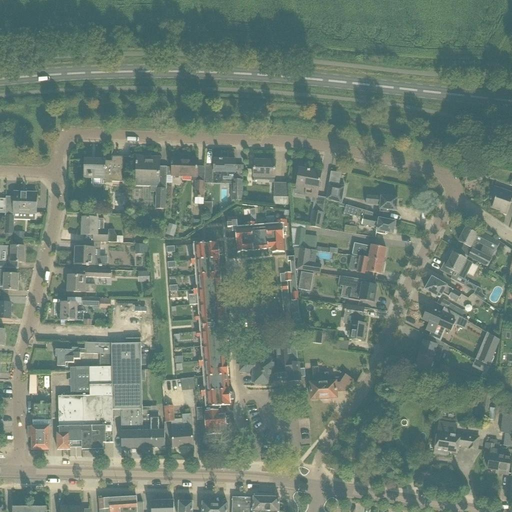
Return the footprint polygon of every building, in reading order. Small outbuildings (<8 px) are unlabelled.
[(112,158),(112,157),(112,162),(105,161),(85,160),(84,178),(85,178),(85,176),(89,176),(89,177),(103,177),(103,182),(122,182),(123,167),(123,157),(122,157),(122,158),(112,158)] [(132,186),(131,208),(155,208),(155,210),(166,210),(166,190),(166,187),(166,177),(159,177),(159,159),(158,158),(158,159),(146,159),(146,158),(137,158),(137,162),(136,162),(136,165),(137,165),(136,169),(136,179),(136,187),(132,186)] [(172,177),(196,177),(197,172),(197,162),(182,161),(182,159),(172,159),(172,163),(171,163),(171,165),(172,165),(172,177)] [(235,178),(235,171),(235,161),(232,161),(229,161),(222,160),(219,160),(214,160),(213,171),(211,171),(205,170),(204,184),(210,184),(210,181),(222,182),(222,178),(235,178)] [(274,181),(274,172),(275,162),(266,161),(266,162),(254,162),(254,161),(254,171),(253,178),(253,180),(269,181),(269,183),(274,183),(274,181)] [(310,172),(310,171),(307,170),(307,171),(299,169),(296,186),(306,188),(305,196),(316,198),(317,198),(319,183),(321,173),(319,173),(310,172)] [(243,202),(243,181),(234,180),(234,193),(231,193),(231,201),(235,201),(243,202)] [(195,199),(202,199),(203,183),(195,183),(195,199)] [(287,198),(287,184),(274,183),(273,197),(287,198)] [(326,199),(325,201),(341,204),(344,187),(328,184),(326,199)] [(494,187),(490,200),(494,201),(491,208),(507,213),(510,204),(510,203),(511,197),(511,193),(504,190),(494,187)] [(4,240),(4,241),(12,241),(13,234),(14,234),(14,213),(36,213),(36,206),(36,205),(36,202),(36,201),(36,194),(26,193),(27,193),(26,193),(26,194),(21,193),(14,193),(13,209),(5,209),(5,216),(4,230),(4,234),(4,240)] [(380,205),(379,212),(389,213),(389,211),(396,211),(397,197),(366,195),(366,205),(380,205)] [(316,198),(313,212),(323,213),(325,201),(326,199),(317,198),(316,198)] [(362,225),(377,228),(376,234),(385,236),(385,233),(393,234),(395,222),(372,218),(373,214),(346,206),(343,214),(363,219),(362,225)] [(310,227),(320,228),(323,213),(313,212),(313,211),(310,227)] [(227,223),(227,227),(227,228),(230,228),(231,227),(232,231),(235,231),(235,233),(235,234),(235,237),(235,238),(236,240),(236,241),(236,243),(237,243),(237,253),(247,252),(247,251),(260,250),(261,250),(264,250),(268,249),(271,249),(272,249),(272,250),(272,253),(284,252),(283,239),(284,239),(283,236),(285,236),(285,228),(286,227),(287,227),(286,224),(286,220),(276,221),(277,224),(275,224),(257,225),(257,222),(246,223),(247,226),(245,226),(237,227),(236,220),(236,218),(227,218),(227,219),(227,223)] [(117,237),(114,232),(114,230),(108,230),(103,230),(104,219),(97,219),(92,219),(82,219),(82,235),(93,236),(93,242),(100,242),(107,243),(117,243),(117,237)] [(305,234),(305,228),(296,227),(294,244),(303,245),(305,234)] [(465,229),(458,242),(464,245),(460,252),(461,252),(467,257),(468,257),(487,267),(491,259),(490,259),(491,258),(480,252),(474,249),(477,243),(483,246),(494,252),(497,246),(499,242),(478,231),(477,234),(465,229)] [(14,240),(24,240),(24,232),(14,232),(14,240)] [(99,257),(100,242),(93,242),(93,243),(83,242),(83,249),(75,248),(75,265),(86,265),(86,266),(88,266),(88,265),(93,265),(93,262),(99,257)] [(205,407),(230,405),(230,404),(230,400),(233,400),(232,393),(230,393),(227,364),(226,364),(225,345),(228,345),(227,333),(224,333),(223,314),(226,314),(225,303),(222,303),(220,285),(221,284),(220,273),(219,273),(218,259),(219,259),(219,256),(222,255),(222,248),(218,248),(218,245),(217,245),(217,243),(192,245),(193,255),(190,256),(191,266),(194,266),(196,285),(193,285),(193,296),(196,295),(198,315),(195,315),(195,320),(198,320),(199,332),(196,332),(197,337),(200,337),(201,357),(198,357),(199,367),(202,367),(204,387),(201,387),(201,397),(204,397),(205,407)] [(383,262),(386,249),(371,246),(371,247),(360,245),(357,256),(360,257),(383,262)] [(0,268),(8,268),(18,269),(18,263),(23,263),(24,247),(14,247),(6,246),(6,255),(1,255),(0,261),(0,268)] [(300,250),(297,271),(310,273),(311,264),(309,264),(311,251),(300,250)] [(463,279),(472,263),(453,253),(447,265),(443,263),(440,271),(452,277),(450,279),(464,286),(466,281),(463,279)] [(298,301),(294,256),(287,257),(287,262),(290,261),(291,274),(289,274),(291,302),(298,301)] [(383,262),(360,257),(357,273),(366,275),(366,272),(381,275),(381,272),(382,273),(383,268),(382,268),(383,262)] [(86,278),(111,279),(111,271),(100,271),(100,270),(87,269),(86,278)] [(18,275),(4,274),(4,270),(0,270),(0,283),(3,283),(3,290),(7,291),(17,291),(18,275)] [(150,283),(150,272),(138,272),(138,283),(150,283)] [(301,273),(298,290),(310,292),(313,275),(301,273)] [(288,306),(289,306),(286,274),(280,275),(285,334),(292,334),(290,314),(289,314),(288,306)] [(68,292),(78,292),(94,293),(94,285),(84,285),(84,277),(68,277),(68,292)] [(339,277),(338,286),(351,289),(349,299),(348,300),(360,302),(360,301),(359,301),(360,300),(373,303),(376,286),(365,284),(366,281),(339,277)] [(442,293),(457,302),(461,295),(440,283),(432,278),(425,290),(439,298),(442,293)] [(477,287),(472,295),(480,299),(482,295),(480,290),(477,287)] [(100,299),(100,309),(110,309),(110,300),(100,299)] [(443,300),(440,306),(445,309),(446,310),(448,311),(449,310),(458,316),(460,317),(462,314),(468,314),(450,304),(443,300)] [(0,319),(10,320),(11,304),(1,303),(0,303),(0,319)] [(76,312),(76,304),(71,304),(61,304),(61,321),(71,321),(83,321),(83,312),(76,312)] [(351,307),(346,306),(344,316),(352,317),(349,339),(363,341),(365,325),(361,324),(363,308),(351,307)] [(427,308),(422,320),(429,323),(425,331),(430,333),(434,335),(437,326),(446,329),(451,331),(454,324),(465,329),(468,322),(460,317),(458,316),(449,310),(448,311),(446,310),(445,309),(442,314),(436,312),(427,308)] [(299,314),(292,314),(294,329),(294,333),(301,333),(300,329),(299,314)] [(321,345),(323,332),(305,330),(303,342),(321,345)] [(487,333),(481,347),(495,353),(500,341),(487,333)] [(112,355),(111,355),(111,367),(112,410),(120,410),(121,424),(121,432),(121,439),(121,449),(153,448),(152,423),(142,424),(142,408),(140,340),(133,340),(127,340),(127,355),(124,355),(112,355)] [(335,349),(347,351),(349,342),(336,340),(335,349)] [(423,342),(419,355),(433,359),(439,361),(443,347),(437,346),(432,345),(423,342)] [(106,367),(111,367),(111,355),(112,355),(111,344),(87,343),(86,349),(78,349),(67,348),(67,351),(55,350),(55,357),(57,357),(57,367),(68,367),(68,363),(74,364),(74,360),(80,360),(80,354),(106,355),(106,367)] [(287,382),(300,381),(298,362),(297,363),(295,346),(286,347),(286,345),(279,346),(279,348),(276,348),(278,368),(274,369),(275,381),(287,380),(287,382)] [(419,355),(415,368),(424,371),(429,373),(433,359),(419,355)] [(253,384),(270,385),(271,385),(272,359),(271,357),(270,356),(267,356),(264,357),(263,362),(251,361),(251,362),(241,362),(240,371),(254,372),(253,384)] [(453,374),(448,373),(450,368),(440,365),(436,380),(446,383),(447,378),(451,380),(453,374)] [(482,373),(480,377),(491,381),(494,370),(486,366),(482,373)] [(71,432),(69,432),(70,442),(70,448),(82,448),(82,450),(103,450),(103,443),(106,443),(113,443),(113,431),(112,410),(111,367),(100,367),(75,367),(76,396),(74,396),(70,397),(71,432)] [(313,383),(310,384),(310,390),(311,400),(324,399),(322,373),(319,374),(318,367),(312,368),(313,383)] [(328,373),(322,373),(324,399),(337,399),(336,392),(344,392),(353,380),(345,375),(343,377),(329,379),(328,373)] [(193,390),(192,377),(181,378),(182,391),(193,390)] [(480,418),(486,419),(490,394),(484,393),(480,418)] [(59,433),(57,433),(57,450),(70,450),(70,448),(70,442),(69,432),(71,432),(70,397),(58,397),(59,433)] [(49,450),(48,428),(51,428),(51,404),(40,404),(32,404),(32,427),(28,427),(28,438),(32,438),(32,441),(32,451),(49,450)] [(173,406),(164,407),(165,422),(171,422),(172,438),(173,448),(193,446),(192,436),(191,414),(182,415),(182,419),(174,420),(173,406)] [(149,408),(142,408),(142,424),(152,423),(153,448),(165,448),(165,438),(164,431),(158,431),(158,412),(151,413),(151,407),(149,408)] [(204,415),(205,429),(206,429),(207,435),(221,434),(220,428),(226,427),(226,424),(230,424),(229,416),(226,417),(225,414),(219,414),(219,410),(205,411),(205,415),(204,415)] [(467,437),(454,435),(456,425),(439,422),(434,454),(448,456),(449,452),(457,453),(458,446),(469,447),(468,449),(477,450),(477,451),(480,437),(471,436),(471,435),(468,435),(467,437)] [(511,434),(504,434),(503,445),(511,446),(511,434)] [(484,449),(490,450),(489,460),(487,469),(501,471),(500,474),(508,475),(510,458),(497,456),(498,450),(490,449),(491,444),(485,443),(484,449)] [(143,511),(143,503),(141,503),(137,504),(136,497),(98,499),(99,511),(143,511)] [(232,498),(231,511),(281,511),(279,511),(279,498),(253,497),(253,498),(232,498)] [(173,511),(174,511),(173,501),(165,501),(165,498),(150,499),(151,511),(173,511)] [(201,511),(215,511),(215,503),(210,503),(210,501),(204,501),(204,503),(202,503),(201,511)] [(191,511),(192,503),(179,502),(178,511),(191,511)] [(215,511),(226,511),(227,503),(215,503),(215,511)]
